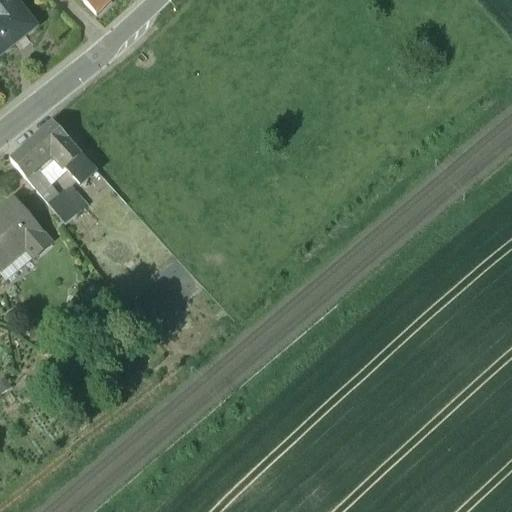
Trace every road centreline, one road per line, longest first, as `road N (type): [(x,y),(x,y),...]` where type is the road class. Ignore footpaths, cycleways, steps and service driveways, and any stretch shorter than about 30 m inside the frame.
road 1 (secondary): [(0,130),(154,0)]
road 2 (track): [(239,413),(142,511)]
